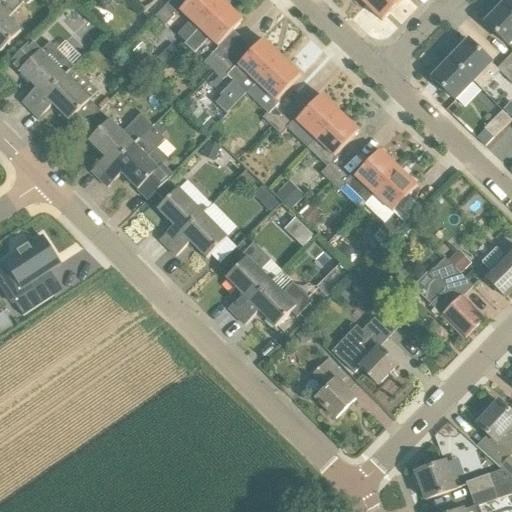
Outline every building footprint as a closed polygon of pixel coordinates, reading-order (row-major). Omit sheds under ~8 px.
[(0,51),(1,53),(22,32),(9,19),(25,3),(23,0),(4,0),(0,4),(0,51)] [(200,30),(225,3),(221,0),(192,0),(180,13),(200,30)] [(403,0),(369,0),(365,5),(383,22),(403,0)] [(511,13),(511,0),(508,0),(503,6),(511,13)] [(218,48),(234,32),(244,21),(225,3),(200,30),(187,44),(186,46),(195,55),(209,40),(218,48)] [(167,6),(156,17),(166,27),(177,15),(167,6)] [(511,48),(511,13),(503,6),(486,24),(511,48)] [(72,12),(62,25),(88,44),(98,31),(72,12)] [(257,86),(283,58),(264,41),(235,71),(225,61),(214,73),(223,82),(228,77),(236,85),(217,104),(228,115),(256,85),(257,86)] [(501,72),(484,55),(469,41),(450,61),(474,83),(475,83),(483,91),(501,72)] [(51,43),(42,52),(32,42),(11,63),(21,73),(22,74),(22,73),(38,89),(24,103),(31,111),(75,67),(51,43)] [(214,73),(225,61),(215,51),(203,63),(214,73)] [(160,66),(150,58),(144,66),(155,73),(160,66)] [(288,92),(288,91),(301,76),(283,58),(257,86),(276,104),(288,92)] [(511,81),(511,65),(506,60),(498,68),(511,81)] [(457,102),(474,83),(450,61),(433,79),(457,102)] [(70,122),(99,93),(75,69),(76,68),(75,67),(31,111),(40,120),(54,106),(70,122)] [(322,96),(297,122),(316,140),(341,114),(322,96)] [(197,112),(197,111),(196,105),(192,101),(184,109),(192,117),(197,112)] [(272,128),(283,116),(274,108),(263,120),(272,128)] [(511,120),(504,112),(486,130),(495,139),(511,121),(511,120)] [(217,124),(206,114),(198,121),(209,132),(217,124)] [(333,158),(334,159),(360,132),(341,114),(316,140),(308,149),(327,168),(321,175),(323,176),(318,183),(324,189),(329,183),(330,183),(341,172),(333,164),(333,158)] [(292,125),(283,116),(272,128),(281,137),(288,130),(292,125)] [(101,180),(153,128),(141,117),(124,134),(110,120),(90,142),(107,158),(92,172),(101,180)] [(139,191),(153,177),(169,161),(157,149),(165,141),(153,128),(101,180),(109,188),(122,175),(139,191)] [(214,163),(221,149),(210,144),(203,158),(214,163)] [(374,197),(399,169),(381,152),(356,178),(353,175),(349,180),(341,172),(330,183),(339,193),(346,186),(363,203),(363,202),(366,204),(373,196),(374,197)] [(405,203),(404,202),(418,187),(399,169),(374,197),(393,215),(405,203)] [(302,200),(288,185),(277,195),(292,210),(302,200)] [(169,249),(204,214),(179,189),(158,211),(175,227),(161,241),(169,249)] [(279,204),(271,196),(262,204),(270,213),(279,204)] [(313,207),(302,216),(310,226),(321,216),(313,207)] [(207,260),(229,240),(204,214),(169,249),(177,257),(191,243),(207,260)] [(391,219),(380,231),(390,240),(401,228),(391,219)] [(314,237),(307,230),(296,241),(304,248),(314,237)] [(62,263),(46,237),(0,267),(0,282),(22,315),(53,295),(45,282),(51,279),(48,272),(62,263)] [(377,248),(380,244),(375,239),(372,242),(377,248)] [(254,245),(249,249),(244,243),(235,252),(241,258),(240,259),(244,263),(227,280),(244,296),(230,310),(238,319),(274,283),(262,272),(271,262),(254,245)] [(397,257),(388,247),(376,258),(385,269),(397,257)] [(506,299),(511,293),(511,250),(505,258),(497,249),(483,264),(490,272),(485,277),(506,299)] [(449,261),(462,275),(472,265),(459,251),(449,261)] [(485,320),(463,298),(474,288),(446,260),(430,276),(435,281),(430,286),(426,301),(465,340),(485,320)] [(341,265),(329,277),(340,287),(351,275),(341,265)] [(297,316),(312,301),(283,273),(274,283),(238,319),(246,326),(260,312),(277,328),(293,311),(297,316)] [(340,295),(349,303),(358,293),(350,285),(340,295)] [(5,313),(0,315),(0,335),(14,327),(5,313)] [(354,373),(360,367),(379,386),(399,366),(380,348),(392,336),(375,320),(363,332),(357,327),(333,352),(354,373)] [(297,334),(308,345),(315,339),(305,327),(297,334)] [(357,400),(341,384),(346,378),(329,360),(314,374),(328,389),(317,399),(337,420),(357,400)] [(511,413),(500,402),(490,413),(487,411),(483,411),(478,417),(478,421),(480,423),(478,426),(488,436),(478,447),(504,470),(503,471),(511,479),(511,413)] [(426,501),(457,490),(447,463),(416,474),(426,501)] [(471,497),(511,481),(511,479),(503,471),(467,484),(471,497)] [(476,509),(511,495),(511,481),(471,497),(476,509)]
